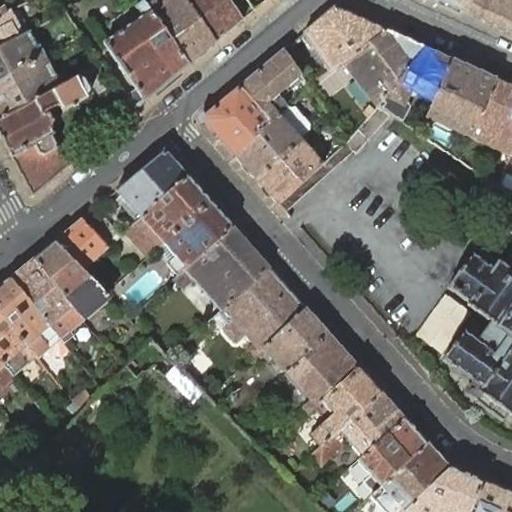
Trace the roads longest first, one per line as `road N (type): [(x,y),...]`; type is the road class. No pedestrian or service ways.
road 1 (residential): [(511,462),(463,438),(438,414),(173,116)]
road 2 (residential): [(29,233),(173,116)]
road 3 (residential): [(173,116),(313,0)]
road 4 (residential): [(381,0),(511,58)]
